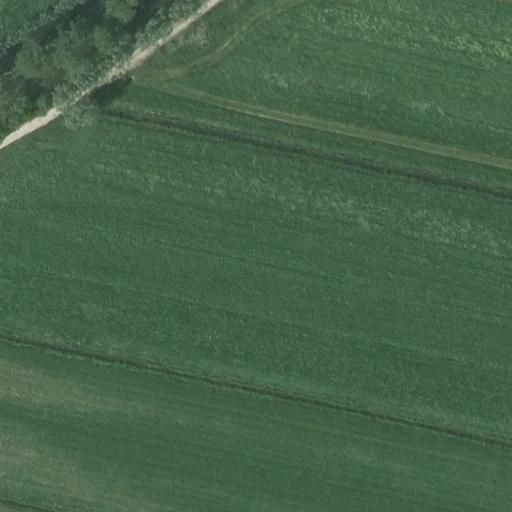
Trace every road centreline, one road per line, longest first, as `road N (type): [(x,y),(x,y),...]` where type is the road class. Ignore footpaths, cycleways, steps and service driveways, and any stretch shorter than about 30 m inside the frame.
road 1 (track): [(0,145),(207,0)]
road 2 (track): [(0,86),(119,0)]
